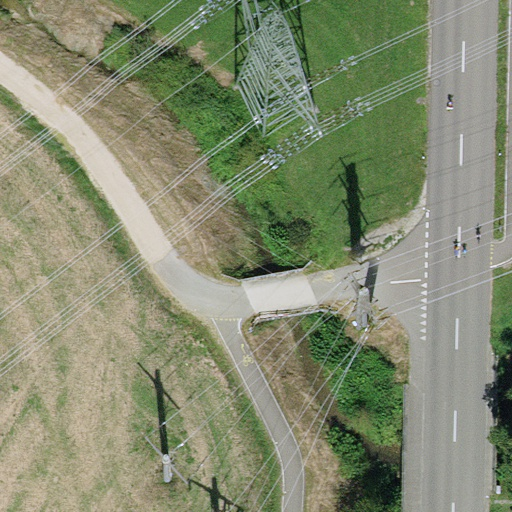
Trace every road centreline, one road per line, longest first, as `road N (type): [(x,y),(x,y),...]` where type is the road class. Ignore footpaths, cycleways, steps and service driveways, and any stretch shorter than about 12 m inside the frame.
road 1 (tertiary): [(432,511),(450,0)]
road 2 (track): [(233,304),(174,282),(100,149),(0,63)]
road 3 (track): [(439,275),(233,304)]
